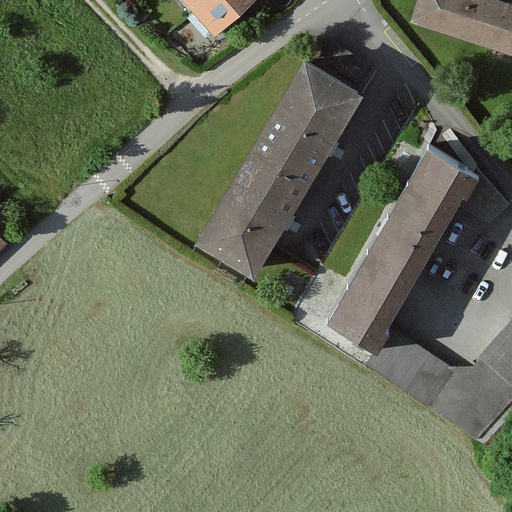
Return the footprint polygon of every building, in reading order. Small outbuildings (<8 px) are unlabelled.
[(185,0),(220,39),(263,0),(185,0)] [(511,0),(414,0),(412,9),(511,40),(511,0)] [(200,244),(259,278),(293,220),(338,144),(367,95),(309,60),(200,244)] [(482,177),(433,149),(334,322),(384,350),(482,177)] [(511,326),(478,368),(449,369),(397,335),(372,369),(488,453),(511,424),(511,326)]
